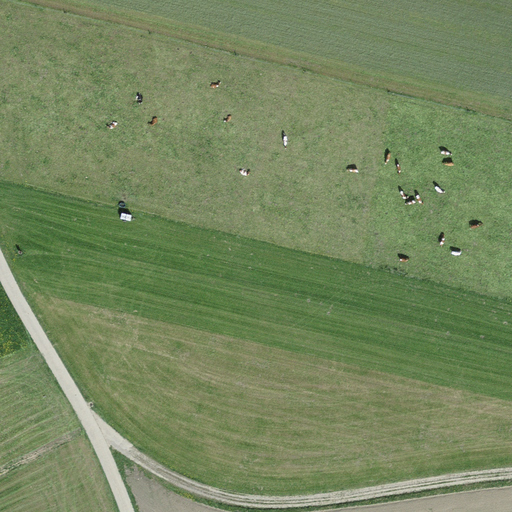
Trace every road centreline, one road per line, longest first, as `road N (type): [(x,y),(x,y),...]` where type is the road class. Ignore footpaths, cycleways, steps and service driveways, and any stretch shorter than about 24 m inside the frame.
road 1 (track): [(511,473),(250,501),(174,478),(91,428)]
road 2 (unclassified): [(0,267),(91,428),(123,511)]
